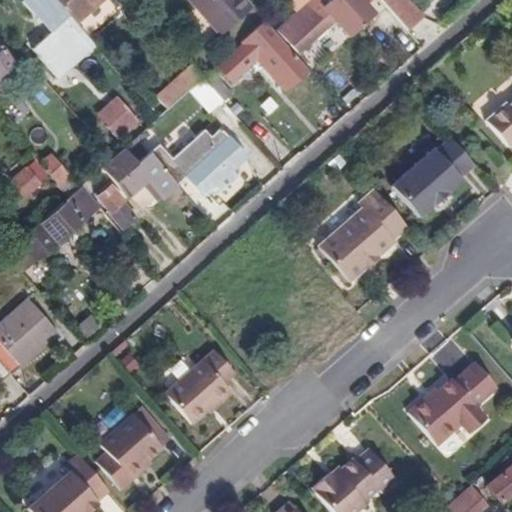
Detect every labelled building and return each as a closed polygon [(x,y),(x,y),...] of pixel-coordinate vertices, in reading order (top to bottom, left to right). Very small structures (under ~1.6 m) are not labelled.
[(54,0),(22,0),(33,11),(36,9),(55,29),(33,49),(60,79),(96,46),(76,24),(54,0)] [(54,0),(76,24),(103,0),(54,0)] [(252,11),(242,0),(189,0),(223,37),(252,11)] [(291,0),(267,22),(297,56),(337,19),(352,36),(377,14),(363,0),(332,0),(330,2),(328,0),(291,0)] [(383,0),(411,31),(424,19),(407,0),(383,0)] [(267,22),(243,43),(246,46),(222,69),(232,82),(257,59),(285,90),(309,69),(297,56),(267,22)] [(0,77),(15,64),(0,47),(0,77)] [(156,99),(167,111),(189,91),(204,78),(193,66),(156,99)] [(205,79),(224,100),(225,102),(234,93),(219,77),(222,75),(216,69),(205,79)] [(204,78),(189,91),(210,114),(224,100),(205,79),(204,78)] [(117,141),(137,123),(113,97),(93,115),(117,141)] [(511,104),(506,110),(503,106),(482,124),(506,151),(511,145),(511,104)] [(151,155),(178,185),(188,177),(204,196),(246,159),(220,130),(212,137),(206,131),(173,160),(161,146),(151,155)] [(468,166),(445,140),(430,153),(428,151),(385,189),(412,220),(427,206),(440,195),(455,182),(453,180),(468,166)] [(114,158),(101,169),(125,198),(145,180),(162,199),(178,185),(151,155),(138,168),(123,150),(114,158)] [(69,198),(80,189),(51,155),(40,166),(69,198)] [(39,184),(28,171),(13,184),(26,197),(39,184)] [(23,272),(97,206),(81,187),(80,189),(69,198),(47,218),(48,220),(38,229),(41,233),(33,239),(28,234),(24,238),(12,249),(16,255),(12,258),(23,272)] [(135,218),(110,188),(106,192),(102,189),(94,196),(122,230),(135,218)] [(401,231),(367,193),(351,206),(356,211),(311,250),(343,286),(360,271),(357,268),(368,259),(370,262),(387,247),(386,244),(401,231)] [(440,195),(427,206),(431,211),(444,199),(440,195)] [(357,268),(360,271),(370,262),(368,259),(357,268)] [(0,325),(0,364),(10,376),(59,333),(30,300),(0,325)] [(77,328),(88,340),(102,327),(91,315),(77,328)] [(230,376),(210,354),(162,397),(188,427),(225,394),(218,386),(230,376)] [(0,384),(10,376),(0,364),(0,384)] [(404,416),(432,448),(456,427),(465,437),(482,422),(471,410),(492,391),(470,366),(449,385),(447,383),(433,395),(424,403),(422,400),(404,416)] [(431,392),(422,400),(424,403),(433,395),(431,392)] [(163,437),(139,410),(97,447),(127,483),(142,470),(140,466),(159,448),(156,445),(163,437)] [(390,487),(362,456),(350,466),(347,465),(327,483),(323,480),(308,493),(324,511),(358,511),(360,511),(358,508),(373,496),(376,499),(390,487)] [(106,493),(74,457),(61,469),(65,475),(24,511),(87,511),(96,505),(94,503),(106,493)] [(511,492),(511,463),(485,486),(500,503),(511,492)] [(476,511),(485,504),(469,488),(468,489),(441,511),(476,511)]
